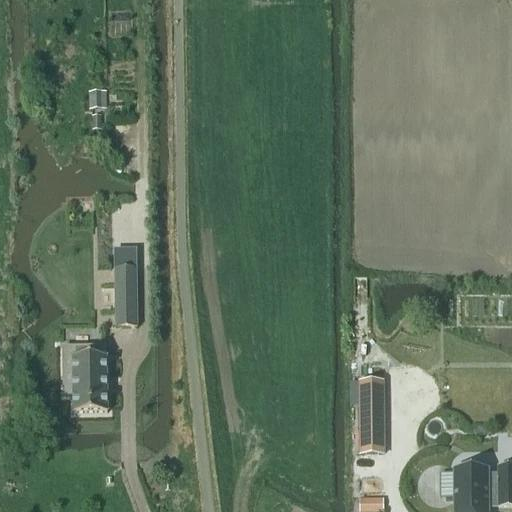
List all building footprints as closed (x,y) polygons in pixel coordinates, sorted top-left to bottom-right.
[(104,94),(89,95),(89,111),(105,110),(104,94)] [(100,118),(92,118),(91,129),(100,129),(100,118)] [(114,271),(115,329),(115,330),(115,331),(136,331),(135,271),(114,271)] [(72,360),(62,360),(63,398),(72,398),(73,416),(106,415),(105,359),(104,359),(104,349),(72,350),(72,360)] [(383,408),(358,408),(359,457),(383,457),(383,408)] [(453,476),(439,476),(439,500),(453,500),(453,511),(487,511),(487,510),(487,506),(497,506),(497,510),(511,509),(511,469),(497,470),(497,477),(487,478),(487,473),(453,473),(453,476)] [(377,511),(377,502),(359,503),(359,511),(377,511)]
